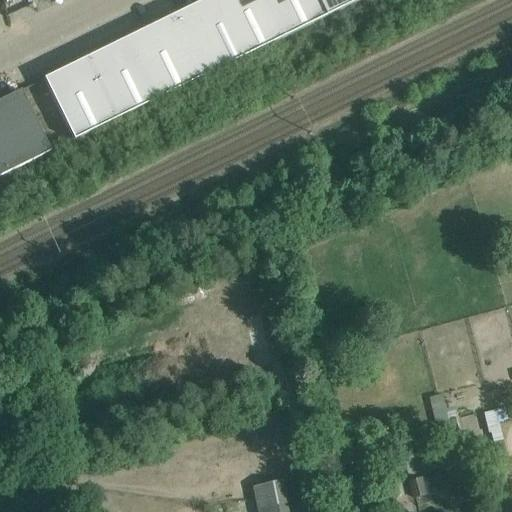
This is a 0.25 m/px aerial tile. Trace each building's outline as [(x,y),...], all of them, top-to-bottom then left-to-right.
[(213,0),(211,0),(171,20),(200,79),(242,59),(213,0)] [(265,0),(213,0),(242,59),(285,38),(265,0)] [(265,0),(285,38),(327,18),(317,0),(265,0)] [(317,0),(327,18),(362,0),(317,0)] [(171,20),(129,40),(158,100),(200,79),(171,20)] [(129,40),(87,61),(116,120),(158,100),(129,40)] [(45,79),(44,80),(74,141),(116,120),(87,61),(46,81),(45,79)] [(0,176),(50,152),(21,92),(0,101),(0,176)] [(256,315),(246,318),(251,343),(261,341),(256,315)] [(458,420),(449,422),(455,447),(464,445),(458,420)] [(489,472),(477,475),(484,500),(496,496),(489,472)] [(420,480),(409,483),(413,499),(424,496),(420,480)] [(281,482),(254,487),(256,498),(258,511),(287,511),(283,488),(281,482)]
